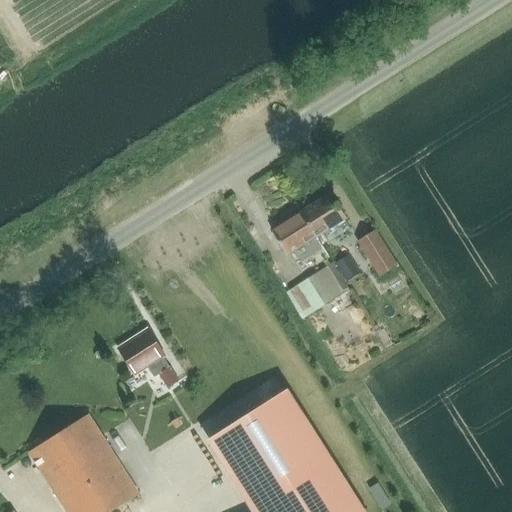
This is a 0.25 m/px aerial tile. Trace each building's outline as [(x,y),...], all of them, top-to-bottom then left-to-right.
[(301,213),(316,237),(345,218),(331,195),(301,213)] [(286,255),(316,237),(301,213),(272,232),(286,255)] [(398,266),(375,230),(357,242),(380,278),(398,266)] [(332,263),(302,281),(319,307),(348,289),(332,263)] [(180,380),(164,355),(166,354),(150,328),(119,348),(136,374),(146,367),(154,379),(158,376),(167,389),(180,380)] [(257,511),(359,511),(283,392),(210,439),(257,511)] [(68,511),(106,511),(138,492),(88,414),(30,451),(68,511)]
